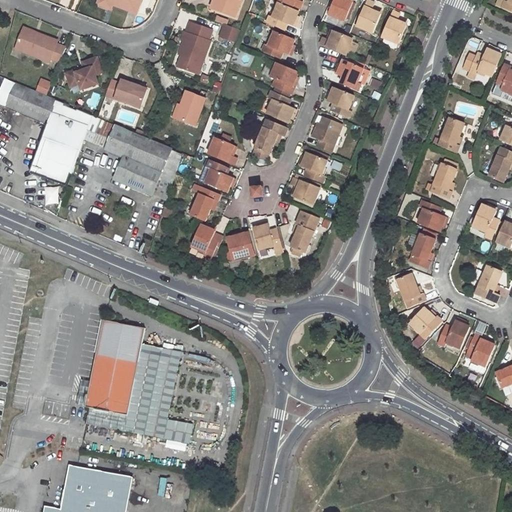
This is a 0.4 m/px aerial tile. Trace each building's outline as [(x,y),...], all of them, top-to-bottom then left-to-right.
[(96,0),(95,4),(110,9),(111,5),(98,0),(96,0)] [(139,0),(98,0),(111,5),(135,13),(139,0)] [(241,0),(214,0),(212,7),(236,16),(241,0)] [(277,0),(300,10),(303,2),(297,0),(277,0)] [(353,6),(344,2),(345,0),(335,0),(329,14),(346,22),(353,6)] [(506,0),(503,7),(511,10),(511,0),(510,2),(506,0)] [(381,17),(372,14),(376,4),(368,1),(357,26),(374,34),(381,17)] [(270,17),(268,23),(285,31),(287,24),(293,27),(299,12),(279,4),(274,18),(270,17)] [(406,28),(397,24),(401,15),(394,12),(383,37),(400,44),(406,28)] [(218,15),(216,19),(226,23),(228,19),(218,15)] [(205,26),(190,21),(186,31),(185,31),(182,39),(184,40),(181,47),(187,49),(181,67),(198,73),(211,40),(209,39),(201,36),(205,26)] [(226,23),(225,23),(221,35),(231,38),(237,41),(242,29),(226,23)] [(38,31),(24,26),(23,30),(37,35),(38,31)] [(212,29),(205,26),(201,36),(209,39),(212,29)] [(60,62),(66,46),(57,42),(58,39),(38,31),(37,35),(23,30),(16,48),(50,61),(51,58),(60,62)] [(266,45),(263,51),(281,59),(283,53),(289,56),(296,41),(275,32),(269,47),(266,45)] [(324,38),(321,46),(346,56),(353,39),(335,32),(331,41),(324,38)] [(187,49),(181,47),(179,53),(182,54),(178,65),(181,67),(187,49)] [(472,67),(471,71),(478,74),(479,70),(493,76),(502,55),(488,49),(486,55),(479,52),(477,56),(472,67)] [(471,53),(466,64),(472,67),(477,56),(471,53)] [(76,70),(67,73),(71,86),(80,83),(82,89),(99,83),(96,74),(103,72),(97,56),(90,59),(92,67),(77,72),(76,70)] [(90,59),(83,62),(85,67),(76,70),(77,72),(92,67),(90,59)] [(363,86),(359,84),(365,70),(345,61),(339,75),(344,78),(342,84),(360,92),(363,86)] [(278,64),(272,77),(277,80),(274,87),(292,95),(296,89),(293,87),(299,73),(278,64)] [(511,70),(511,67),(505,64),(498,82),(504,85),(503,89),(511,92),(511,70)] [(65,103),(5,78),(0,89),(0,103),(48,124),(34,162),(40,175),(67,185),(85,137),(94,115),(77,108),(77,110),(65,104),(65,103)] [(369,86),(380,90),(382,81),(372,78),(369,86)] [(146,89),(121,79),(120,82),(111,79),(105,94),(139,108),(146,89)] [(335,105),(332,112),(350,119),(353,112),(349,110),(355,96),(336,88),(330,103),(335,105)] [(205,97),(186,90),(180,104),(176,117),(195,124),(205,97)] [(273,92),(271,98),(275,100),(268,114),(289,124),(296,109),(289,106),(292,100),(273,92)] [(98,117),(109,120),(114,102),(103,99),(98,117)] [(115,120),(135,127),(139,114),(119,107),(115,120)] [(126,156),(117,180),(153,195),(160,179),(172,185),(177,173),(183,153),(94,115),(85,137),(108,147),(107,148),(126,156)] [(316,130),(314,136),(333,144),(335,138),(339,139),(344,126),(324,117),(319,131),(316,130)] [(460,145),(457,144),(460,136),(466,123),(452,117),(440,145),(458,152),(461,145),(460,145)] [(269,120),(256,149),(270,154),(276,141),(279,134),(282,135),(285,137),(289,128),(269,120)] [(511,127),(509,126),(502,140),(511,143),(511,127)] [(209,153),(234,164),(237,157),(233,155),(230,154),(231,151),(234,152),(236,146),(216,137),(213,144),(209,152),(209,153)] [(243,139),(244,150),(253,149),(253,138),(243,139)] [(207,142),(204,150),(209,152),(213,144),(207,142)] [(511,151),(502,147),(490,176),(504,182),(510,169),(511,164),(511,151)] [(267,160),(270,154),(256,149),(253,154),(267,160)] [(328,161),(308,153),(302,167),(307,170),(305,176),(323,184),(326,177),(322,176),(328,161)] [(230,168),(211,160),(208,167),(206,166),(200,179),(228,192),(234,177),(227,174),(230,168)] [(34,162),(31,171),(40,175),(34,162)] [(452,190),(450,190),(453,181),(458,168),(443,163),(433,191),(450,198),(453,191),(452,190)] [(321,189),(295,178),(292,185),(299,188),(295,197),(314,205),(321,189)] [(160,179),(153,195),(167,202),(172,185),(160,179)] [(44,186),(44,204),(59,204),(59,186),(44,186)] [(203,187),(191,215),(206,221),(214,201),(218,202),(221,195),(203,187)] [(263,187),(253,189),(255,198),(264,196),(263,187)] [(423,200),(421,206),(425,208),(420,223),(441,231),(447,217),(440,214),(443,207),(423,200)] [(483,205),(474,225),(488,231),(486,236),(493,239),(501,220),(495,217),(497,210),(483,205)] [(171,218),(172,210),(163,208),(162,216),(171,218)] [(301,227),(292,247),(306,253),(321,218),(303,211),(296,225),(301,227)] [(504,221),(501,220),(493,239),(495,240),(504,221)] [(511,223),(506,221),(498,241),(511,247),(511,223)] [(202,224),(193,246),(207,252),(205,256),(213,259),(221,241),(214,238),(217,230),(202,224)] [(260,249),(275,246),(276,250),(283,248),(278,229),(271,230),(270,224),(254,228),(260,249)] [(243,233),(227,237),(234,260),(248,256),(247,250),(254,249),(249,229),(242,231),(243,233)] [(431,261),(428,260),(432,252),(437,240),(422,234),(411,262),(429,269),(432,261),(431,261)] [(283,248),(276,250),(278,256),(285,254),(283,248)] [(203,261),(213,265),(215,260),(213,259),(205,256),(203,261)] [(490,265),(477,294),(498,303),(501,295),(498,293),(495,292),(498,285),(504,271),(490,265)] [(413,274),(398,279),(410,307),(428,299),(425,293),(424,293),(421,294),(419,288),(413,274)] [(426,307),(411,323),(422,333),(425,331),(430,335),(443,320),(439,317),(438,318),(426,307)] [(92,382),(86,408),(91,409),(129,416),(126,432),(146,435),(152,407),(131,403),(143,344),(146,329),(104,321),(92,382)] [(447,325),(440,343),(446,347),(448,343),(462,348),(471,327),(457,321),(454,327),(447,325)] [(483,333),(485,324),(478,322),(476,332),(483,333)] [(477,334),(469,352),(475,355),(473,360),(487,366),(496,345),(482,339),(483,337),(477,334)] [(183,352),(143,344),(131,403),(152,407),(146,435),(192,444),(196,424),(170,419),(183,352)] [(511,367),(498,373),(504,387),(511,383),(511,367)] [(83,380),(77,406),(86,408),(92,382),(83,380)] [(46,403),(45,413),(56,413),(56,403),(46,403)] [(75,511),(70,511),(78,467),(70,465),(61,510),(46,506),(44,511),(75,511)] [(78,467),(70,511),(75,511),(126,511),(134,478),(78,467)]
